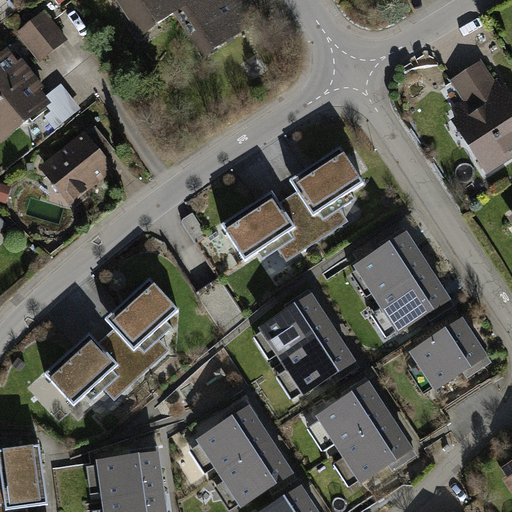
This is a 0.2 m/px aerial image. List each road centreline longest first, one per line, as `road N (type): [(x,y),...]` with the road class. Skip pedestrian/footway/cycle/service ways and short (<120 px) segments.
road 1 (residential): [(353,76),(139,216),(0,342)]
road 2 (residential): [(511,317),(353,76)]
road 3 (residential): [(401,511),(511,410)]
road 4 (residential): [(353,76),(477,0)]
